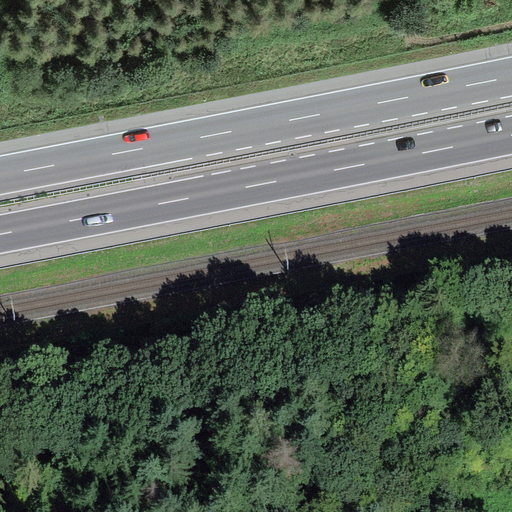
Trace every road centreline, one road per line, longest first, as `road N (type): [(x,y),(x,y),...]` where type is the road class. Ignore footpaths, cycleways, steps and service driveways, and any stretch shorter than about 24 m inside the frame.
road 1 (motorway): [(0,234),(511,134)]
road 2 (motorway): [(511,76),(0,175)]
